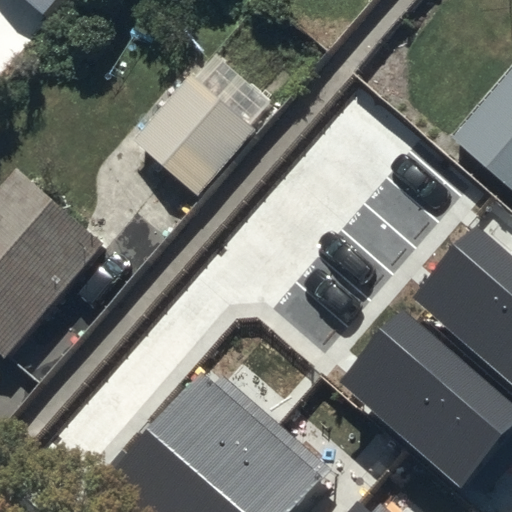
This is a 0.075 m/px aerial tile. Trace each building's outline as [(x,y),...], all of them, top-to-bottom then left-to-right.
[(71,0),(19,0),(49,26),(71,0)] [(511,81),(455,147),(511,195),(511,81)] [(263,139),(197,82),(139,150),(205,207),(263,139)] [(113,256),(24,178),(0,206),(0,362),(12,373),(113,256)] [(364,364),(277,289),(153,433),(240,507),(364,364)] [(511,511),(511,507),(437,444),(379,511),(511,511)]
